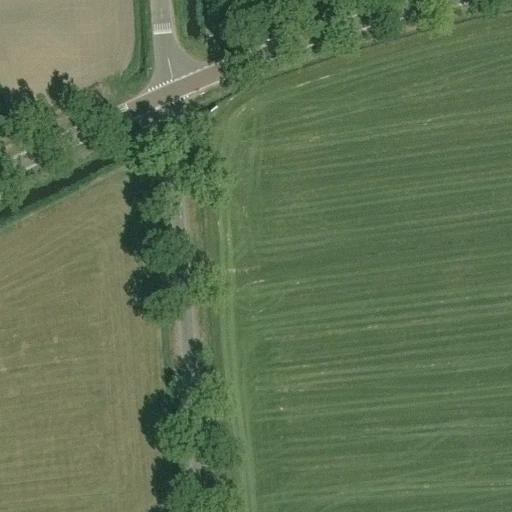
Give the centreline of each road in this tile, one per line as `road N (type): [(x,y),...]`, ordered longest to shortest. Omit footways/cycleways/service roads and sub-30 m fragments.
road 1 (unclassified): [(199,511),(171,93)]
road 2 (unclassified): [(171,93),(328,35),(461,0)]
road 3 (unclassified): [(0,176),(171,93)]
